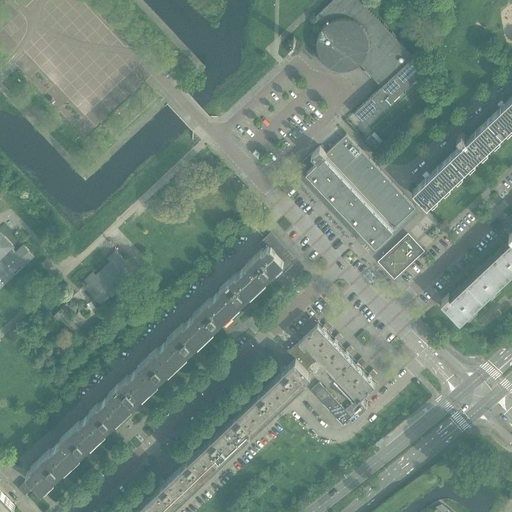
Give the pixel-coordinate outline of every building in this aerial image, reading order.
[(332,0),(316,16),(323,24),(321,27),(319,29),(318,32),(317,35),(316,38),(316,42),(316,45),(317,48),(318,51),(319,54),(320,57),(322,59),(324,62),(327,64),(330,66),(333,67),(336,68),(339,69),(342,69),(345,69),(348,68),(351,68),(354,66),(357,65),(360,63),(382,86),(355,112),(367,125),(427,67),(415,54),(413,56),(360,0),(332,0)] [(291,45),(297,40),(294,36),(288,42),(291,45)] [(462,142),(455,149),(413,189),(427,204),(511,123),(511,95),(467,138),(461,131),(456,136),(462,142)] [(375,132),(372,134),(380,143),(383,140),(375,132)] [(298,165),(376,247),(394,230),(407,218),(417,209),(396,187),(392,182),(387,177),(383,173),(379,168),(375,164),(370,159),(366,155),(362,150),(357,145),(353,141),(346,133),(337,142),(336,142),(326,152),(320,145),(309,155),(298,165)] [(366,140),(375,149),(381,144),(380,143),(372,134),(366,140)] [(446,304),(460,319),(511,270),(511,221),(508,225),(504,228),(511,236),(450,294),(448,292),(440,299),(445,304),(446,304)] [(21,265),(23,267),(34,256),(23,244),(15,251),(12,248),(14,246),(0,231),(0,288),(15,274),(13,272),(21,265)] [(221,320),(233,309),(244,299),(246,300),(249,297),(247,295),(270,274),(272,276),(275,273),(276,274),(293,258),(288,253),(272,235),(264,243),(266,246),(231,279),(230,278),(227,281),(229,282),(119,384),(118,383),(116,386),(117,387),(27,472),(43,488),(58,475),(59,476),(63,473),(61,471),(84,450),(85,452),(89,448),(88,446),(110,425),(111,427),(115,424),(113,422),(135,401),(137,403),(141,399),(139,398),(162,376),(163,378),(167,375),(165,373),(191,349),(193,350),(196,347),(195,345),(218,324),(219,326),(223,322),(221,320)] [(394,274),(420,250),(420,249),(408,236),(382,261),(394,274)] [(136,271),(122,257),(116,250),(107,259),(110,262),(96,276),(93,272),(81,283),(101,304),(136,271)] [(58,320),(58,319),(65,313),(61,309),(54,315),(58,320)] [(60,319),(75,334),(80,330),(65,314),(60,319)] [(375,383),(318,322),(288,349),(296,357),(311,373),(312,371),(313,372),(324,362),(335,374),(331,378),(353,401),(359,408),(360,409),(367,402),(361,396),(375,383)] [(163,511),(311,373),(296,357),(285,367),(285,366),(284,367),(283,366),(280,368),(281,370),(281,371),(261,390),(260,389),(260,390),(259,388),(256,391),(257,393),(256,393),(257,394),(237,412),(236,412),(234,411),(231,414),(233,415),(232,416),(233,416),(213,435),(212,435),(211,435),(210,434),(207,437),(208,438),(208,439),(208,440),(188,459),(188,458),(187,458),(186,457),(183,460),(184,461),(183,462),(184,463),(164,481),(163,481),(161,480),(158,483),(160,484),(159,484),(160,485),(140,504),(139,504),(138,504),(137,503),(134,506),(135,507),(135,508),(136,508),(131,511),(163,511)] [(343,424),(359,408),(353,401),(345,409),(319,381),(311,389),(343,424)] [(382,437),(375,443),(377,446),(384,440),(382,437)] [(25,494),(32,487),(26,480),(18,487),(25,494)] [(0,511),(8,511),(16,506),(0,489),(0,511)] [(444,511),(448,509),(441,503),(435,506),(442,511),(444,511)]
